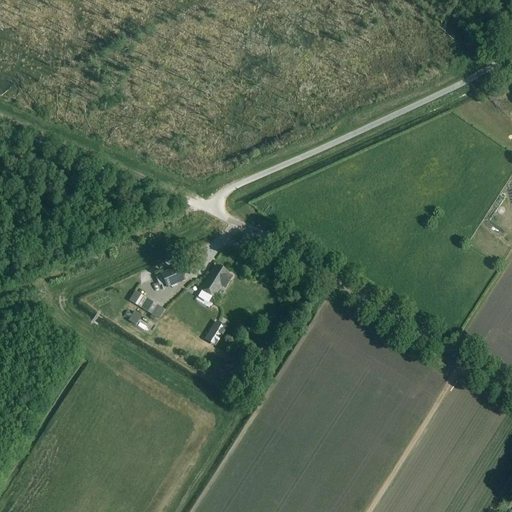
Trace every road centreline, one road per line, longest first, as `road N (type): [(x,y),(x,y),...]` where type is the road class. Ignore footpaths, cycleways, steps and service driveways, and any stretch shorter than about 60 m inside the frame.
road 1 (track): [(217,214),(202,229),(63,295),(71,315),(226,417),(173,511)]
road 2 (unclassified): [(511,389),(277,242),(205,207)]
road 3 (track): [(205,207),(0,114)]
road 4 (track): [(464,359),(368,511)]
